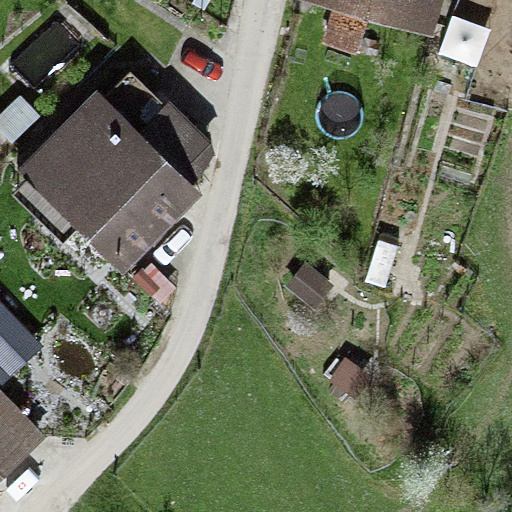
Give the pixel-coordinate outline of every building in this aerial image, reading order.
[(481,0),(367,0),(474,28),(481,0)] [(337,13),(330,44),(363,51),(370,20),(337,13)] [(0,112),(0,124),(14,139),(41,112),(21,92),(0,112)] [(90,94),(12,171),(106,263),(203,165),(155,117),(134,138),(90,94)] [(285,283),(314,306),(335,281),(306,258),(285,283)] [(134,276),(161,301),(176,284),(150,259),(134,276)] [(32,293),(0,322),(0,331),(42,377),(79,344),(32,293)] [(0,495),(76,422),(0,344),(0,495)] [(356,397),(373,374),(348,355),(331,378),(356,397)]
